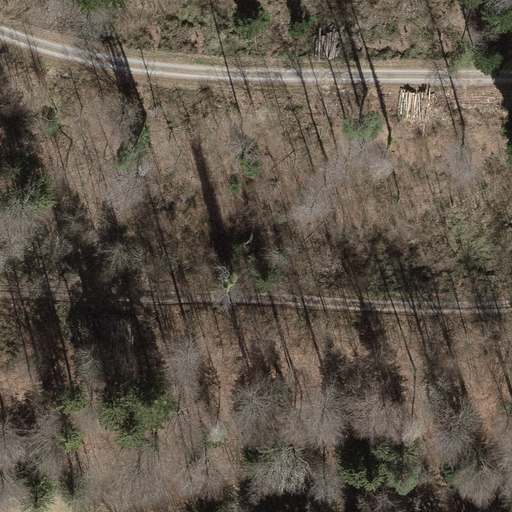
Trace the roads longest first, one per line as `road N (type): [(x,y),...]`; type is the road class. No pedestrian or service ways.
road 1 (track): [(0,34),(154,70),(511,70)]
road 2 (track): [(0,295),(511,304)]
